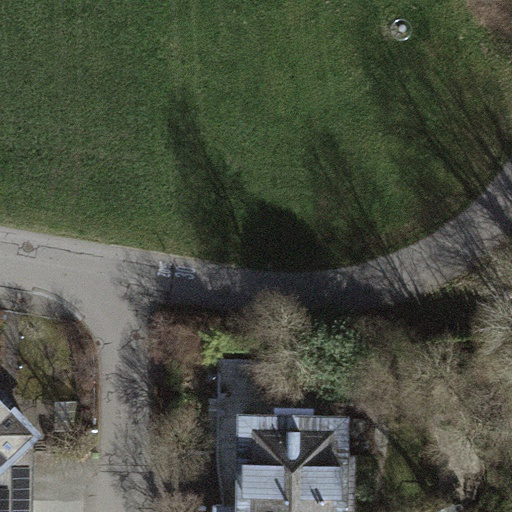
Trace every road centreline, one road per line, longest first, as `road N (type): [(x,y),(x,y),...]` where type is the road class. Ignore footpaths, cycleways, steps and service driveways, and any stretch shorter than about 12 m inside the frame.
road 1 (residential): [(97,274),(274,298),(353,295)]
road 2 (residential): [(126,511),(125,338),(97,274)]
road 3 (track): [(353,295),(425,268),(489,230),(511,184)]
